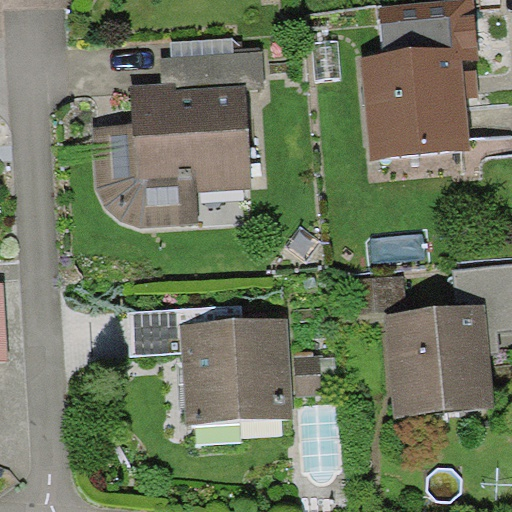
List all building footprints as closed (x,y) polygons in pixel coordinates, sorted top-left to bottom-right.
[(461,66),(482,64),(477,4),(381,12),(385,60),(358,62),(366,156),(467,148),(461,66)] [(165,59),(166,89),(248,85),(248,89),(265,89),(263,54),(165,59)] [(100,191),(105,209),(120,223),(143,231),(197,230),(196,193),(251,189),(248,89),(248,85),(166,89),(135,90),(136,126),(97,127),(100,191)] [(488,310),(489,331),(511,328),(511,266),(459,271),(462,312),(488,310)] [(405,278),(367,280),(368,314),(406,312),(405,278)] [(386,317),(393,418),(495,411),(489,331),(488,310),(462,312),(386,317)] [(135,359),(183,356),(182,328),(180,312),(133,315),(135,359)] [(183,356),(187,424),(292,421),(292,399),(290,359),(288,322),(233,325),(182,328),(183,356)] [(320,357),(290,359),(292,399),(322,397),(320,357)] [(342,408),(311,409),(313,462),(344,460),(342,408)]
